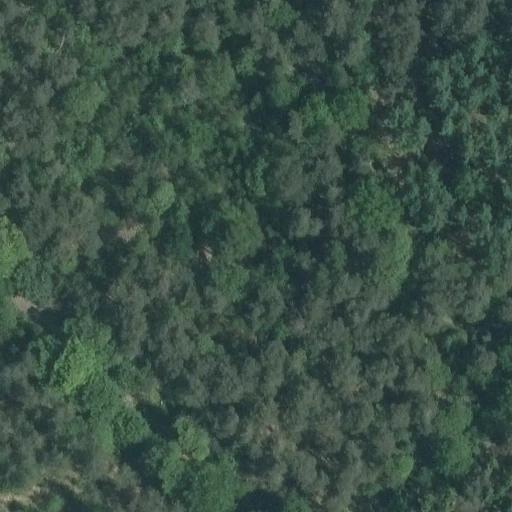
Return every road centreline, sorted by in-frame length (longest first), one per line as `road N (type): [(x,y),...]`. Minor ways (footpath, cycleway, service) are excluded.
road 1 (track): [(0,215),(118,169),(313,73),(390,0)]
road 2 (track): [(240,511),(0,278)]
